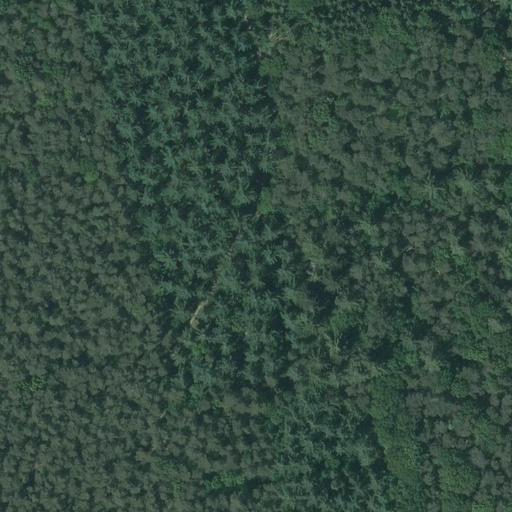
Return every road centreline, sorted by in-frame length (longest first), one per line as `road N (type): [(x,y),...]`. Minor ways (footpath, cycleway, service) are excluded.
road 1 (track): [(182,335),(269,130),(243,0)]
road 2 (track): [(257,49),(494,9)]
road 3 (track): [(167,379),(372,384)]
road 4 (track): [(182,335),(0,378)]
road 5 (track): [(372,384),(511,336)]
road 6 (track): [(170,511),(167,379)]
